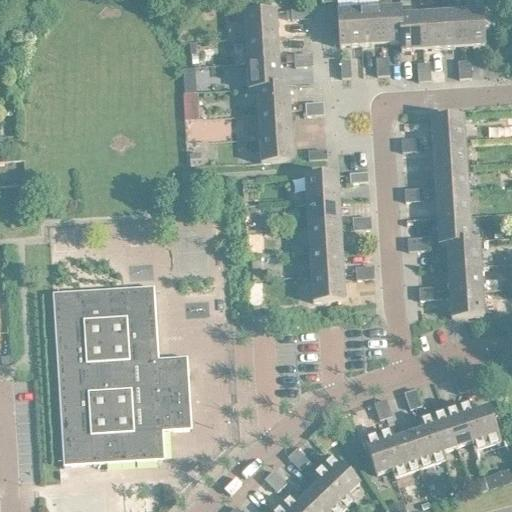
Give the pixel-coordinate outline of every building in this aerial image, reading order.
[(396,41),(407,40),(408,40),(406,12),(407,12),(406,4),(385,6),(387,40),(396,39),(396,41)] [(315,15),(314,7),(314,6),(297,7),(297,16),(315,15)] [(378,40),(387,40),(385,6),(364,7),(367,43),(378,42),(378,40)] [(355,44),(367,43),(364,7),(343,8),(345,44),(348,44),(348,42),(355,42),(355,44)] [(488,7),(467,8),(469,43),(478,42),(478,44),(490,43),(488,7)] [(250,27),(251,36),(283,34),(281,8),(249,10),(250,13),(248,14),(248,27),(250,27)] [(467,8),(446,10),(449,46),(460,45),(460,43),(469,43),(467,8)] [(446,10),(426,11),(428,45),(437,45),(437,46),(449,46),(446,10)] [(408,40),(407,40),(407,48),(420,47),(419,46),(428,45),(426,11),(407,12),(406,12),(408,40)] [(252,51),(252,61),(285,59),(283,34),(251,36),(251,38),(249,38),(250,51),(252,51)] [(317,50),(308,51),(309,63),(318,63),(317,50)] [(309,63),(308,51),(300,52),(300,64),(309,63)] [(382,56),(382,64),(394,64),(394,55),(382,56)] [(356,75),(355,57),(346,58),(347,76),(356,75)] [(464,58),(464,67),(477,66),(476,57),(464,58)] [(254,86),(262,86),(262,85),(286,83),(285,59),(252,61),(253,63),(251,63),(251,76),(253,76),(254,86)] [(423,61),(424,69),(436,69),(435,60),(423,61)] [(394,64),(382,64),(383,73),(395,72),(394,64)] [(477,66),(464,67),(465,76),(477,75),(477,66)] [(436,69),(424,69),(424,78),(436,77),(436,69)] [(201,77),(189,77),(190,90),(202,89),(201,77)] [(263,100),(264,110),(296,108),(294,82),(286,83),(262,85),(262,86),(262,87),(260,87),(261,100),(263,100)] [(328,99),(320,100),(320,112),(329,112),(328,99)] [(320,112),(320,100),(311,101),(312,113),(320,112)] [(264,125),(265,134),(297,132),(296,108),(264,110),(264,112),(262,112),(262,125),(264,125)] [(436,116),(438,141),(470,139),(470,137),(472,137),(471,124),(469,124),(469,114),(436,116)] [(297,132),(265,134),(265,137),(263,137),(264,150),(266,150),(267,160),(299,158),(297,132)] [(425,136),(416,137),(417,149),(425,148),(425,136)] [(417,149),(416,137),(407,137),(408,149),(417,149)] [(438,141),(439,166),(472,164),(471,162),(474,162),(473,149),(471,149),(470,139),(438,141)] [(314,148),(314,157),(332,156),(331,147),(314,148)] [(207,149),(195,150),(195,163),(207,162),(207,149)] [(439,166),(441,191),(473,189),(473,187),(475,187),(474,173),(472,174),(472,164),(439,166)] [(374,179),(373,170),(355,171),(356,180),(374,179)] [(311,190),(312,199),(344,197),(343,171),(310,173),(311,176),(309,177),(309,190),(311,190)] [(420,198),(419,186),(410,187),(411,199),(420,198)] [(428,186),(419,186),(420,198),(428,198),(428,186)] [(441,191),(442,216),(475,214),(475,212),(477,212),(476,200),(474,200),(473,189),(441,191)] [(313,214),(314,224),(346,222),(344,197),(312,199),(312,201),(310,201),(311,215),(313,214)] [(376,214),(367,215),(368,227),(376,226),(376,214)] [(444,241),(452,241),(452,240),(476,238),(476,236),(478,236),(477,223),(475,223),(475,214),(442,216),(444,241)] [(368,227),(367,215),(358,215),(359,227),(368,227)] [(314,239),(315,249),(347,247),(346,222),(314,224),(314,226),(312,226),(312,239),(314,239)] [(431,235),(422,236),(423,248),(431,247),(431,235)] [(423,248),(422,236),(413,236),(414,249),(423,248)] [(452,240),(452,241),(453,265),(486,263),(485,261),(487,261),(487,247),(485,247),(484,237),(476,238),(452,240)] [(316,264),(317,273),(349,271),(347,247),(315,249),(315,251),(313,251),(314,264),(316,264)] [(453,265),(455,289),(487,288),(487,285),(489,285),(488,272),(486,272),(486,263),(453,265)] [(371,276),(370,264),(361,265),(362,277),(371,276)] [(379,264),(370,264),(371,276),(380,276),(379,264)] [(349,271),(317,273),(317,276),(315,276),(315,289),(317,289),(318,299),(350,297),(349,271)] [(197,426),(192,354),(164,356),(164,355),(161,313),(161,312),(159,285),(160,285),(160,284),(159,283),(158,284),(131,286),(130,285),(129,286),(88,288),(87,288),(86,289),(59,290),(58,290),(57,290),(58,291),(60,318),(59,319),(59,320),(60,320),(62,361),(62,362),(62,363),(64,390),(64,391),(64,392),(67,433),(66,434),(66,435),(67,435),(68,462),(68,463),(69,464),(70,463),(97,461),(97,462),(98,462),(98,461),(140,459),(141,459),(142,459),(169,457),(169,458),(170,458),(170,457),(170,456),(168,429),(168,428),(197,426)] [(442,284),(433,285),(434,297),(443,296),(442,284)] [(434,297),(433,285),(424,285),(425,298),(434,297)] [(487,288),(455,289),(456,315),(489,313),(488,310),(490,310),(490,297),(488,297),(487,288)] [(498,369),(503,382),(511,378),(511,371),(509,364),(498,369)] [(459,373),(462,382),(473,378),(471,370),(459,373)] [(473,378),(462,382),(465,390),(476,386),(473,378)] [(410,390),(413,398),(424,395),(421,386),(410,390)] [(424,395),(413,398),(415,407),(427,403),(424,395)] [(379,400),(382,409),(394,405),(391,396),(379,400)] [(476,401),(450,410),(462,445),(477,440),(473,426),(482,423),(478,409),(476,401)] [(477,440),(479,448),(505,439),(494,404),(478,409),(482,423),(473,426),(477,440)] [(394,405),(382,409),(385,417),(397,413),(394,405)] [(462,445),(450,410),(425,418),(428,426),(433,440),(443,436),(447,450),(448,450),(462,445)] [(428,426),(413,431),(425,466),(451,457),(448,450),(447,450),(443,436),(433,440),(428,426)] [(382,472),(397,467),(398,467),(393,453),(403,450),(398,436),(399,436),(396,428),(370,437),(382,472)] [(425,466),(413,431),(399,436),(398,436),(403,450),(393,453),(398,467),(397,467),(400,475),(425,466)] [(293,455),(299,461),(308,453),(302,446),(293,455)] [(308,453),(299,461),(305,467),(314,459),(308,453)] [(319,473),(325,479),(335,489),(342,482),(352,493),(353,492),(364,481),(339,454),(319,473)] [(270,477),(276,483),(285,475),(279,468),(270,477)] [(507,468),(488,475),(492,487),(511,481),(507,468)] [(285,475),(276,483),(282,490),(291,481),(285,475)] [(325,479),(313,490),(334,511),(343,511),(358,498),(353,492),(352,493),(342,482),(335,489),(325,479)] [(334,511),(313,490),(303,500),(302,501),(312,511),(311,511),(334,511)] [(297,494),(278,511),(311,511),(312,511),(302,501),(303,500),(297,494)] [(412,511),(406,497),(393,502),(396,511),(412,511)]
